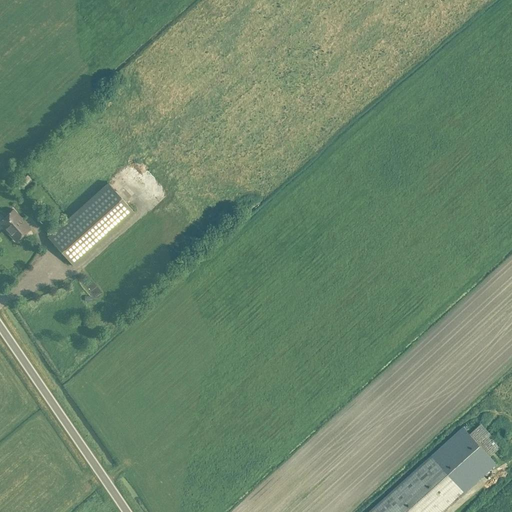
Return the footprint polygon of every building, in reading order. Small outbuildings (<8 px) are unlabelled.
[(132,157),(121,167),(149,198),(160,187),(132,157)] [(108,183),(47,237),(74,266),(134,212),(108,183)] [(0,224),(16,241),(29,229),(13,210),(0,221),(0,224)] [(478,420),(469,429),(489,450),(498,442),(478,420)] [(462,427),(430,456),(367,511),(442,511),(495,464),(477,444),(462,427)]
